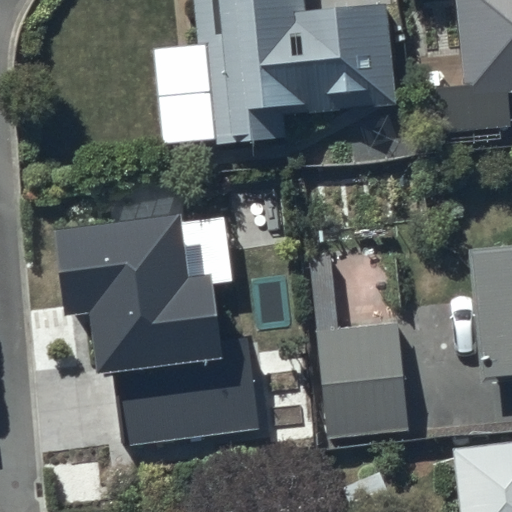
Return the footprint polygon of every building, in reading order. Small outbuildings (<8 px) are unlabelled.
[(193,0),(197,37),(208,36),(211,72),(192,74),(195,114),(216,113),(218,132),(285,127),(284,103),(396,96),(389,0),(193,0)] [(511,0),(454,0),(461,84),(422,87),(426,140),(443,138),(444,150),(511,145),(507,92),(511,91),(511,0)] [(179,216),(49,232),(60,322),(87,318),(94,375),(117,372),(126,440),(254,424),(245,345),(222,348),(213,275),(187,278),(179,216)] [(511,228),(473,232),(484,358),(511,355),(511,228)] [(328,257),(308,259),(325,419),(406,410),(397,325),(336,331),(328,257)] [(511,511),(511,447),(471,449),(471,465),(458,466),(459,511),(511,511)]
